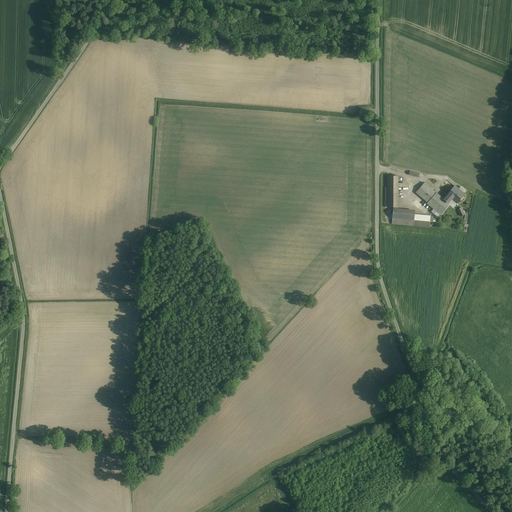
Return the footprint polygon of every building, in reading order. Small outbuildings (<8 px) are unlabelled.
[(368,106),(358,106),(358,116),(367,116),(368,106)] [(397,176),(387,176),(387,187),(387,207),(397,207),(397,176)] [(444,199),(424,182),(416,193),(436,210),(444,199)] [(464,194),(454,186),(451,189),(453,191),(451,192),(450,191),(447,194),(448,195),(444,199),(448,203),(452,198),(457,203),(464,194)] [(444,199),(436,210),(441,214),(450,204),(448,203),(444,199)] [(462,207),(457,209),(461,216),(465,214),(462,207)] [(393,209),(392,219),(414,221),(415,211),(393,209)]
